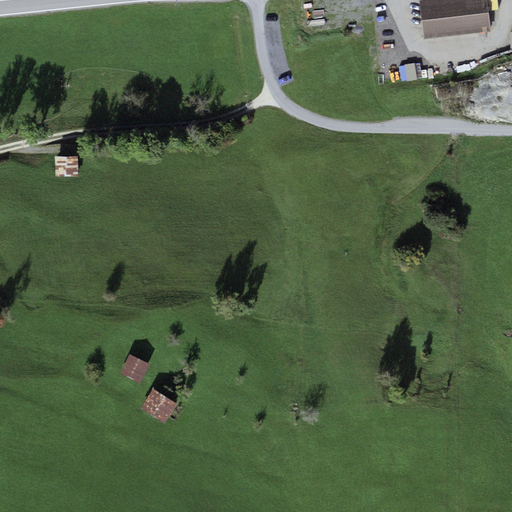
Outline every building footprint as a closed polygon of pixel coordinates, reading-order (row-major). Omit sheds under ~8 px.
[(487,0),(458,0),(421,4),(424,37),(491,30),(487,0)] [(402,82),(423,79),(421,63),(400,66),(402,82)] [(78,158),(56,158),(56,178),(78,178),(78,158)] [(130,357),(121,375),(140,384),(149,366),(130,357)] [(177,406),(153,391),(141,410),(165,425),(177,406)]
